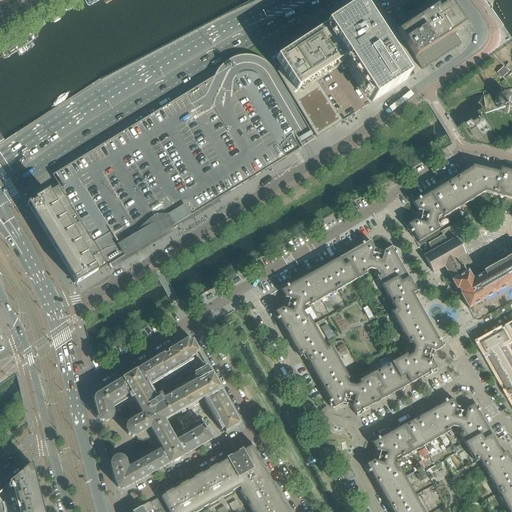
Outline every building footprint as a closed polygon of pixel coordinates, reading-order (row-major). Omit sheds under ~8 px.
[(83,0),(89,7),(92,5),(95,10),(110,0),(83,0)] [(453,34),(464,27),(450,5),(447,0),(429,0),(399,19),(405,28),(397,34),(400,38),(405,46),(405,45),(414,59),(422,70),(461,45),(453,34)] [(296,92),(344,61),(372,103),(406,80),(358,7),(324,29),(276,60),(296,92)] [(37,24),(49,16),(44,8),(32,16),(37,24)] [(2,52),(7,60),(38,40),(33,32),(2,52)] [(215,77),(52,176),(58,186),(77,217),(107,267),(122,258),(138,248),(137,248),(170,228),(170,229),(189,217),(211,203),(302,148),(298,141),(311,133),(286,92),(275,73),(273,71),(272,69),(270,67),(268,65),(266,63),(263,62),(260,60),(257,59),(253,58),(250,57),(246,57),(243,57),(239,58),(235,59),(231,61),(227,63),(224,65),(220,69),(217,73),(215,77)] [(502,79),(508,73),(503,67),(497,73),(502,79)] [(511,96),(511,94),(511,93),(508,91),(506,92),(504,91),(503,91),(502,91),(497,94),(496,95),(496,96),(494,101),(494,102),(494,103),(497,108),(498,109),(499,109),(504,111),(505,111),(506,111),(506,110),(511,108),(511,107),(511,96)] [(495,196),(499,174),(483,170),(474,167),(474,168),(456,179),(457,180),(454,182),(467,204),(485,193),(495,196)] [(511,200),(511,171),(505,170),(505,172),(501,171),(501,169),(500,169),(499,174),(495,196),(511,200)] [(467,204),(454,182),(450,185),(449,183),(430,194),(442,215),(443,218),(453,212),(467,204)] [(47,193),(27,205),(46,236),(66,224),(77,217),(58,186),(47,193)] [(436,225),(437,218),(442,215),(430,194),(420,200),(419,199),(416,200),(417,202),(414,204),(413,202),(412,203),(417,211),(417,212),(415,222),(406,227),(413,239),(415,238),(418,243),(438,231),(439,230),(436,225)] [(66,224),(46,236),(72,280),(76,286),(96,273),(107,267),(77,217),(66,224)] [(468,309),(511,284),(511,255),(511,256),(510,256),(511,257),(510,257),(505,260),(500,263),(499,263),(494,266),(489,269),(488,269),(483,272),(483,273),(484,275),(472,281),(471,281),(472,280),(468,273),(468,274),(467,273),(466,272),(458,259),(460,259),(466,271),(473,267),(466,255),(465,255),(456,238),(448,243),(443,235),(428,244),(432,252),(424,257),(433,273),(444,267),(452,281),(452,282),(456,289),(456,290),(456,291),(458,290),(460,294),(459,295),(459,296),(460,296),(463,300),(463,301),(464,304),(466,305),(468,309)] [(400,265),(395,255),(397,254),(395,251),(393,252),(391,249),(393,248),(393,247),(384,252),(373,249),(368,240),(368,241),(369,242),(365,244),(364,242),(361,244),(362,246),(352,252),(353,253),(352,254),(364,276),(366,275),(365,272),(370,269),(376,271),(379,276),(400,265)] [(364,276),(352,254),(350,255),(349,253),(325,267),(338,291),(364,276)] [(416,292),(408,278),(403,268),(401,269),(399,266),(401,265),(400,265),(379,276),(377,278),(392,306),(394,309),(395,311),(414,300),(413,298),(412,295),(416,292)] [(338,291),(325,267),(301,280),(302,282),(299,284),(298,282),(297,282),(309,304),(310,306),(338,291)] [(304,306),(309,304),(297,282),(293,285),(292,283),(280,290),(285,299),(282,309),(273,314),(274,315),(275,314),(277,317),(275,318),(277,321),(279,320),(284,330),(305,318),(302,312),(304,306)] [(430,328),(426,320),(414,300),(395,311),(391,313),(409,345),(411,344),(433,332),(432,331),(430,332),(429,329),(430,328)] [(323,344),(316,331),(308,316),(305,318),(284,330),(295,350),(297,349),(300,354),(298,355),(300,358),(304,355),(305,357),(306,360),(326,348),(325,346),(323,344)] [(327,325),(321,328),(326,336),(331,334),(327,325)] [(432,363),(435,352),(444,347),(443,346),(441,347),(439,344),(441,343),(440,340),(438,341),(433,332),(411,344),(414,349),(412,355),(407,358),(419,379),(424,377),(425,378),(437,372),(432,363)] [(505,345),(510,342),(505,332),(495,337),(494,335),(483,341),(484,343),(482,345),(487,355),(488,354),(505,345)] [(143,386),(189,358),(189,359),(195,356),(195,354),(199,352),(192,340),(188,339),(136,371),(135,371),(122,379),(122,380),(95,396),(93,400),(98,418),(101,421),(106,424),(110,422),(113,420),(113,415),(127,407),(148,394),(143,386)] [(492,363),(509,353),(505,345),(488,354),(492,363)] [(348,379),(338,360),(336,357),(330,347),(326,349),(326,348),(306,360),(308,363),(310,362),(313,367),(311,368),(325,392),(336,386),(346,380),(348,379)] [(497,371),(511,362),(511,358),(509,353),(492,363),(497,371)] [(419,379),(407,358),(406,356),(382,369),(396,392),(419,379)] [(502,379),(511,373),(511,362),(497,371),(502,379)] [(179,461),(179,459),(183,457),(183,456),(211,441),(210,437),(212,436),(207,428),(205,430),(201,423),(179,436),(181,439),(175,442),(164,422),(205,399),(218,422),(215,424),(220,432),(223,430),(225,433),(239,425),(220,390),(217,385),(214,387),(211,382),(215,380),(212,376),(208,369),(204,371),(192,377),(197,385),(156,408),(148,394),(127,407),(130,412),(128,413),(125,420),(127,424),(125,427),(125,432),(128,436),(131,438),(135,437),(138,442),(143,442),(146,440),(150,446),(125,461),(124,458),(119,456),(114,457),(111,460),(110,465),(115,484),(117,488),(121,490),(126,489),(169,464),(174,462),(175,463),(179,461)] [(396,392),(382,369),(359,382),(360,384),(372,406),(396,392)] [(511,373),(502,379),(507,389),(511,386),(511,373)] [(372,406),(360,384),(355,387),(349,385),(346,380),(336,386),(325,392),(330,402),(328,403),(330,406),(332,405),(333,408),(332,409),(332,410),(341,405),(352,408),(356,417),(369,410),(368,408),(372,406)] [(483,422),(478,412),(479,411),(475,404),(467,409),(456,406),(451,397),(444,401),(445,403),(436,408),(448,430),(453,427),(459,429),(462,434),(483,422)] [(449,432),(448,430),(436,408),(412,422),(425,446),(449,432)] [(425,446),(412,422),(388,435),(400,457),(402,459),(425,446)] [(500,452),(491,437),(483,422),(462,434),(459,435),(475,463),(479,460),(481,463),(482,465),(501,454),(500,452)] [(395,459),(400,457),(388,435),(379,440),(378,439),(371,442),(376,451),(373,462),(364,467),(371,479),(373,478),(375,482),(396,470),(393,465),(395,459)] [(264,469),(260,461),(253,450),(255,449),(252,444),(234,454),(242,468),(235,471),(241,480),(240,481),(249,498),(255,495),(258,500),(248,506),(251,511),(288,511),(284,505),(283,506),(280,499),(281,498),(268,476),(267,477),(263,470),(264,469)] [(511,484),(511,463),(508,456),(506,457),(504,454),(506,453),(506,452),(501,455),(501,454),(482,465),(498,493),(511,484)] [(218,502),(213,492),(218,489),(224,499),(232,494),(231,493),(235,491),(229,480),(226,474),(233,470),(235,469),(235,471),(242,468),(234,454),(226,459),(219,463),(220,464),(216,466),(216,465),(212,468),(205,472),(198,476),(193,478),(194,479),(191,481),(187,483),(187,482),(183,484),(176,488),(168,492),(164,495),(165,495),(161,498),(166,507),(168,511),(185,511),(184,509),(189,506),(192,511),(200,511),(203,511),(202,510),(206,508),(209,506),(210,507),(218,502)] [(43,511),(31,464),(28,467),(27,467),(11,482),(18,511),(43,511)] [(414,497),(407,484),(399,469),(396,470),(375,482),(386,502),(388,501),(391,507),(389,508),(391,510),(414,497)] [(423,471),(416,475),(419,482),(426,478),(423,471)] [(511,511),(511,484),(498,493),(507,511),(511,511)] [(162,511),(161,510),(166,507),(161,498),(160,498),(160,497),(149,504),(149,503),(133,511),(162,511)] [(422,511),(414,497),(391,510),(392,511),(393,511),(394,511),(422,511)]
